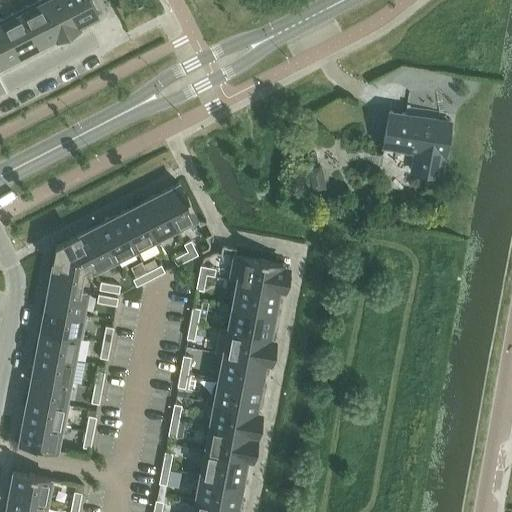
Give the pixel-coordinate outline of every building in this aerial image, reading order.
[(58,37),(39,0),(36,0),(19,9),(38,45),(56,35),(57,37),(58,37)] [(39,0),(58,37),(77,27),(63,0),(39,0)] [(63,0),(77,27),(78,27),(77,24),(96,15),(88,0),(63,0)] [(19,9),(0,19),(19,54),(38,45),(19,9)] [(0,18),(0,64),(19,54),(0,19),(0,18)] [(390,112),(384,147),(415,152),(412,172),(441,177),(450,122),(390,112)] [(179,182),(159,193),(178,231),(199,220),(189,202),(191,201),(188,196),(186,196),(179,182)] [(159,193),(138,203),(158,241),(178,231),(159,193)] [(138,203),(118,214),(137,252),(158,241),(138,203)] [(118,214),(97,224),(115,258),(134,248),(136,252),(137,252),(118,214)] [(97,224),(77,235),(94,268),(115,258),(97,224)] [(91,263),(92,265),(94,269),(94,268),(77,235),(56,245),(53,262),(83,268),(83,267),(91,263)] [(191,240),(184,243),(188,250),(191,258),(198,254),(191,240)] [(173,258),(177,265),(191,258),(188,250),(173,258)] [(279,288),(283,263),(265,260),(266,259),(260,257),(259,259),(234,254),(229,278),(279,288)] [(53,262),(53,265),(49,284),(86,291),(86,290),(79,289),(83,268),(53,262)] [(161,264),(160,265),(147,271),(151,278),(165,271),(161,264)] [(216,268),(200,265),(199,273),(207,274),(215,276),(216,268)] [(151,278),(147,271),(133,279),(137,286),(151,278)] [(204,290),(207,274),(199,273),(196,288),(204,290)] [(232,305),(274,313),(279,288),(229,278),(229,279),(237,281),(232,305)] [(109,291),(111,283),(101,281),(99,289),(109,291)] [(121,285),(111,283),(109,291),(119,292),(121,285)] [(45,306),(87,315),(87,314),(82,313),(86,291),(49,284),(45,306)] [(107,301),(108,295),(99,293),(97,301),(107,303),(107,301)] [(108,295),(107,301),(107,303),(117,305),(118,297),(108,295)] [(220,328),(269,337),(274,313),(232,305),(228,329),(220,327),(220,328)] [(40,329),(82,337),(87,315),(45,306),(40,329)] [(190,322),(198,323),(201,308),(193,306),(190,322)] [(195,339),(198,323),(190,322),(186,338),(195,339)] [(111,342),(114,327),(106,325),(103,341),(111,342)] [(269,337),(220,328),(215,352),(265,361),(269,337)] [(82,337),(40,329),(36,351),(73,359),(77,337),(82,338),(82,337)] [(111,342),(103,341),(100,357),(108,358),(111,342)] [(32,374),(69,381),(73,359),(36,351),(32,374)] [(218,378),(260,385),(265,361),(215,352),(215,353),(223,354),(218,378)] [(180,370),(188,372),(191,356),(183,355),(180,370)] [(94,386),(102,387),(105,372),(97,370),(94,386)] [(188,372),(180,370),(177,386),(186,388),(188,372)] [(28,396),(70,404),(70,403),(65,402),(69,381),(32,374),(28,396)] [(214,402),(255,410),(260,385),(218,378),(214,402)] [(102,387),(94,386),(91,402),(99,403),(102,387)] [(23,419),(65,427),(70,404),(28,396),(23,419)] [(209,426),(251,434),(255,410),(214,402),(209,426)] [(171,419),(179,420),(182,404),(174,403),(171,419)] [(94,432),(97,416),(89,415),(85,430),(94,432)] [(65,427),(23,419),(19,442),(34,445),(34,446),(40,447),(40,446),(56,449),(60,427),(65,427)] [(176,436),(179,420),(171,419),(168,434),(176,436)] [(205,450),(246,458),(251,434),(209,426),(205,450)] [(94,432),(85,430),(82,446),(91,448),(94,432)] [(246,458),(205,450),(200,474),(242,482),(246,458)] [(173,453),(165,451),(162,467),(170,468),(173,453)] [(170,468),(162,467),(159,483),(167,484),(170,468)] [(46,501),(50,479),(51,478),(35,475),(35,473),(29,472),(29,474),(13,471),(9,494),(46,501)] [(195,498),(237,506),(242,482),(200,474),(195,498)] [(71,506),(79,508),(82,492),(74,490),(71,506)] [(5,511),(44,511),(46,501),(9,494),(5,511)] [(235,511),(237,506),(195,498),(192,511),(235,511)] [(153,511),(161,511),(164,501),(156,499),(153,511)]
